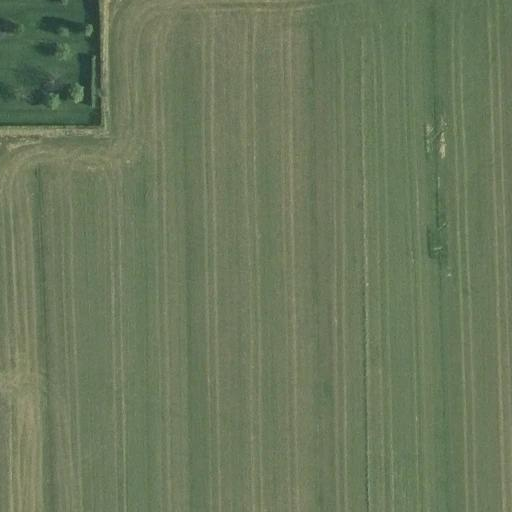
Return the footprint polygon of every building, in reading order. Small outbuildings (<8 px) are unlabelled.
[(469,0),(470,6),(448,6),(449,50),(475,50),(475,35),(476,35),(475,27),(474,24),(498,23),(497,0),(469,0)] [(460,102),(457,144),(488,146),(491,105),(460,102)] [(511,106),(491,105),(488,146),(511,148),(511,106)] [(474,171),(474,180),(486,181),(486,171),(474,171)] [(486,171),(486,181),(498,181),(498,171),(486,171)] [(481,253),(481,262),(493,263),(493,253),(481,253)] [(493,253),(493,263),(505,263),(505,253),(493,253)] [(470,293),(469,331),(492,332),(492,293),(470,293)] [(511,293),(492,293),(492,332),(511,331),(511,293)]
